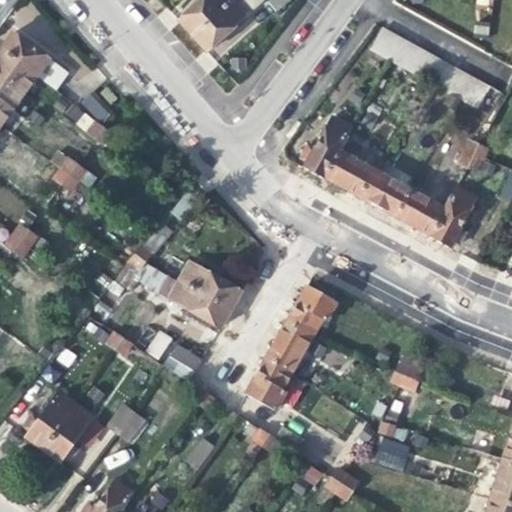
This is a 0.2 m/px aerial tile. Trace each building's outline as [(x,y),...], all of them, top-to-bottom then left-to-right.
[(177,22),(191,37),(232,0),(201,0),(189,11),(177,22)] [(251,11),(240,0),(232,0),(191,37),(199,46),(205,53),(225,34),(251,11)] [(292,0),(272,0),(265,6),(274,16),(292,0)] [(371,50),(387,58),(437,83),(490,110),(501,88),(383,28),(371,50)] [(5,42),(0,48),(0,49),(35,76),(46,60),(11,34),(5,42)] [(0,77),(22,94),(35,76),(0,49),(0,77)] [(0,102),(9,110),(22,94),(0,77),(0,102)] [(101,86),(95,91),(106,103),(112,98),(101,86)] [(0,122),(9,110),(0,102),(0,122)] [(321,179),(322,177),(338,148),(350,126),(331,116),(322,131),(312,150),(306,146),(298,158),(305,162),(301,168),(321,179)] [(86,135),(94,141),(101,130),(94,124),(86,135)] [(109,136),(101,130),(94,141),(101,146),(109,136)] [(468,144),(463,155),(471,158),(481,162),(482,159),(487,161),(490,153),(468,144)] [(356,158),(338,148),(322,177),(340,187),(356,196),(372,169),(355,160),(356,158)] [(460,163),(468,166),(471,158),(463,155),(460,163)] [(477,171),(481,162),(471,158),(468,166),(477,171)] [(68,161),(60,170),(68,176),(75,166),(68,161)] [(83,172),(75,166),(68,176),(76,182),(83,172)] [(389,179),(372,169),(356,196),(367,202),(392,216),(407,187),(390,177),(389,179)] [(53,180),(61,186),(68,176),(60,170),(53,180)] [(511,176),(508,175),(499,199),(509,203),(511,195),(511,176)] [(69,192),(76,182),(68,176),(61,186),(69,192)] [(456,186),(443,208),(427,236),(426,238),(445,248),(448,242),(455,246),(459,239),(462,233),(455,229),(474,196),(456,186)] [(425,197),(407,187),(392,216),(410,226),(427,236),(443,208),(425,198),(425,197)] [(160,222),(149,235),(142,244),(154,253),(171,231),(160,222)] [(20,227),(12,237),(20,243),(27,233),(20,227)] [(35,238),(27,233),(20,243),(28,248),(35,238)] [(6,247),(13,252),(20,243),(12,237),(6,247)] [(21,258),(28,248),(20,243),(13,252),(21,258)] [(140,246),(134,255),(144,262),(151,254),(140,246)] [(127,263),(137,270),(144,262),(134,255),(127,263)] [(137,270),(171,290),(176,281),(144,262),(137,270)] [(187,263),(176,281),(228,311),(238,292),(187,263)] [(217,329),(228,311),(176,281),(171,290),(166,299),(217,329)] [(304,288),(283,326),(308,340),(319,321),(322,323),(333,304),(304,288)] [(311,342),(308,340),(283,326),(262,362),(288,376),(297,359),(300,361),(311,342)] [(63,349),(73,357),(90,335),(80,327),(63,349)] [(160,359),(171,337),(156,329),(145,352),(160,359)] [(106,343),(115,349),(122,338),(114,333),(106,343)] [(130,344),(122,338),(115,349),(123,354),(130,344)] [(318,360),(338,370),(344,358),(324,347),(318,360)] [(168,359),(192,373),(199,361),(174,348),(168,359)] [(278,392),(288,376),(262,362),(242,397),(271,413),(276,402),(282,394),(278,392)] [(398,364),(394,372),(405,377),(409,369),(398,364)] [(420,374),(409,369),(405,377),(416,382),(420,374)] [(389,381),(400,387),(405,377),(394,372),(389,381)] [(299,383),(288,376),(278,392),(282,394),(276,402),(285,407),(299,383)] [(411,392),(416,382),(405,377),(400,387),(411,392)] [(198,389),(191,399),(199,405),(206,395),(204,393),(198,389)] [(23,437),(41,450),(74,405),(56,392),(36,421),(31,417),(23,428),(28,431),(23,437)] [(215,400),(206,395),(199,405),(208,410),(215,400)] [(193,413),(199,405),(191,399),(185,408),(193,413)] [(103,425),(114,434),(131,413),(119,403),(103,425)] [(90,417),(74,405),(41,450),(57,462),(62,456),(68,461),(76,450),(70,445),(90,417)] [(144,423),(131,413),(114,434),(129,445),(144,423)] [(283,415),(275,425),(294,438),(301,427),(283,415)] [(286,449),(294,438),(275,425),(270,422),(262,432),(264,434),(273,439),(286,449)] [(249,439),(257,445),(264,434),(262,432),(256,428),(249,439)] [(265,450),(273,439),(264,434),(257,445),(265,450)] [(506,440),(499,461),(511,464),(511,436),(510,441),(506,440)] [(197,470),(214,447),(202,438),(184,461),(197,470)] [(403,470),(409,445),(380,438),(374,462),(403,470)] [(511,464),(499,461),(497,460),(491,479),(494,480),(487,499),(511,507),(511,464)] [(334,470),(329,478),(340,485),(345,477),(334,470)] [(355,484),(345,477),(340,485),(349,491),(355,484)] [(323,487),(334,494),(340,485),(329,478),(323,487)] [(117,511),(131,493),(113,481),(93,508),(86,504),(80,511),(117,511)] [(344,500),(349,491),(340,485),(334,494),(344,500)] [(511,511),(511,507),(487,499),(483,511),(511,511)]
